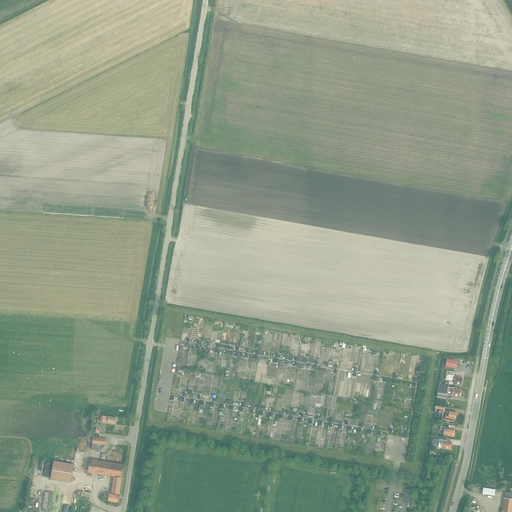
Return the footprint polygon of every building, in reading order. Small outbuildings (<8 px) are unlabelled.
[(442,358),(441,366),(450,367),(452,360),(442,358)] [(454,384),(460,385),(461,379),(458,378),(458,377),(453,376),(454,373),(448,372),(447,376),(448,376),(448,378),(454,379),(454,384)] [(240,395),(241,378),(234,377),(233,394),(240,395)] [(450,395),(458,396),(459,390),(456,389),(456,388),(448,387),(448,385),(438,384),(436,398),(445,399),(447,390),(451,391),(450,395)] [(445,417),(444,420),(453,421),(453,419),(455,419),(456,416),(456,413),(449,411),(446,411),(445,415),(448,415),(447,417),(445,417)] [(108,416),(105,416),(101,415),(100,421),(104,422),(104,421),(107,422),(115,424),(116,418),(108,416)] [(453,430),(454,426),(448,425),(447,428),(440,426),(439,430),(443,431),(443,436),(452,437),(453,430)] [(100,444),(105,445),(106,439),(92,437),(91,449),(97,449),(97,448),(100,448),(100,444)] [(446,441),(438,440),(437,447),(450,449),(451,443),(445,442),(446,441)] [(112,493),(119,494),(124,464),(89,459),(87,472),(88,475),(91,476),(91,473),(114,477),(112,493)] [(50,479),(70,482),(73,464),(54,461),(50,479)] [(511,511),(511,492),(504,491),(502,511),(506,511),(505,511),(511,511)] [(71,506),(71,492),(63,492),(63,506),(71,506)] [(108,501),(118,502),(119,495),(104,493),(104,497),(108,498),(108,501)]
